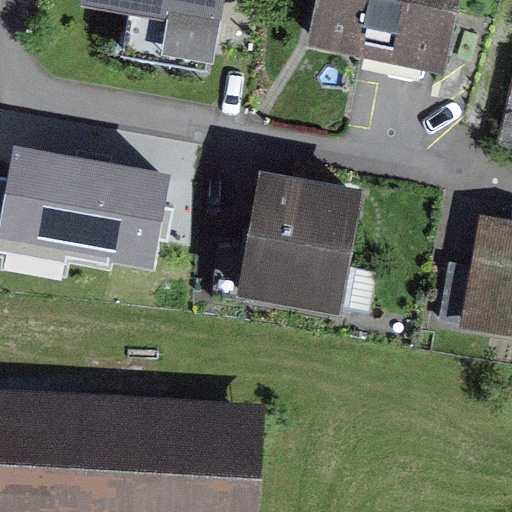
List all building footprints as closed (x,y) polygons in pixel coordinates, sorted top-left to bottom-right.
[(216,0),(87,0),(86,6),(136,16),(128,54),(203,69),(216,0)] [(327,0),(321,31),(439,55),(451,0),(327,0)] [(365,188),(277,175),(261,282),(349,295),(365,188)] [(13,248),(124,250),(125,184),(14,182),(13,248)] [(511,217),(501,216),(488,309),(511,312),(511,217)] [(17,346),(11,511),(256,511),(262,354),(17,346)]
